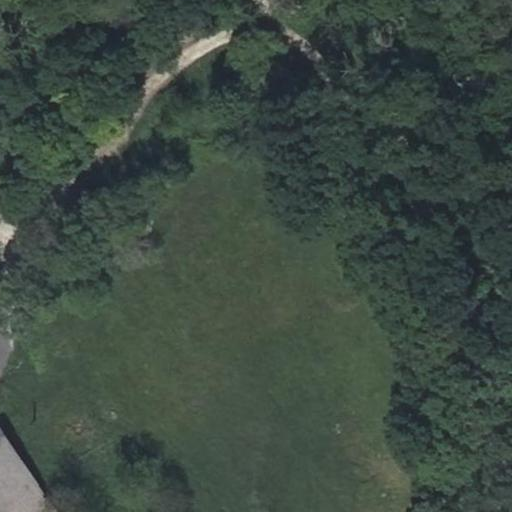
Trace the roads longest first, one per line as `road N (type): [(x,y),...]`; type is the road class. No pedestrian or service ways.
road 1 (track): [(511,454),(482,431),(440,291),(304,0)]
road 2 (unknown): [(329,53),(276,54),(190,91),(159,131),(121,151),(34,265)]
